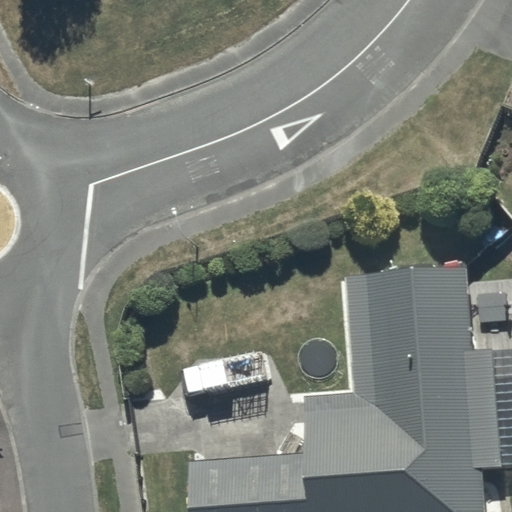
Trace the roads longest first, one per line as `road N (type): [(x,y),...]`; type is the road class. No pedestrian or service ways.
road 1 (residential): [(410,0),(340,74),(271,120),(49,195)]
road 2 (residential): [(49,195),(54,218),(42,262),(0,296)]
